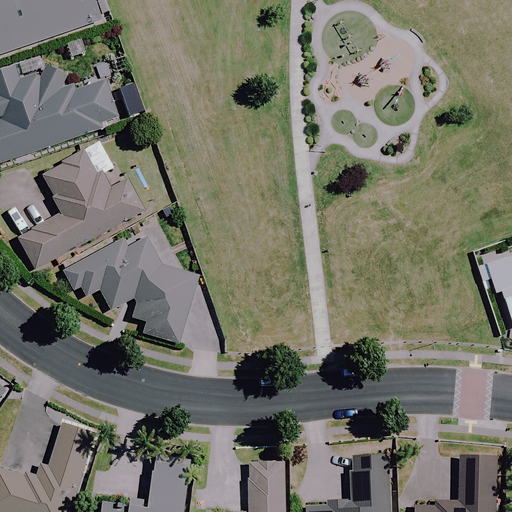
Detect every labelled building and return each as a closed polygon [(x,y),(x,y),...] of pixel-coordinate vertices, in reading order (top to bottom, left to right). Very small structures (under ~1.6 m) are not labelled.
[(0,0),(0,56),(105,23),(98,2),(81,8),(78,0),(60,0),(50,4),(48,0),(0,0)] [(77,87),(53,68),(17,80),(13,69),(0,73),(0,165),(118,126),(102,79),(77,87)] [(51,198),(46,200),(56,218),(16,239),(33,271),(139,216),(122,184),(109,191),(88,151),(40,177),(51,198)] [(158,268),(145,240),(124,250),(122,244),(61,273),(71,293),(79,290),(84,299),(98,292),(108,313),(137,299),(131,320),(145,324),(141,336),(177,347),(197,279),(158,268)] [(511,256),(483,267),(493,296),(498,294),(511,330),(511,329),(511,256)] [(51,404),(23,395),(8,445),(17,448),(9,473),(0,470),(0,511),(69,511),(94,433),(47,418),(51,404)] [(386,511),(385,457),(350,459),(351,504),(304,506),(303,511),(386,511)] [(492,511),(494,460),(457,459),(456,504),(414,503),(413,511),(492,511)] [(181,511),(187,464),(154,460),(148,507),(101,501),(99,511),(181,511)] [(283,511),(283,465),(247,466),(247,511),(283,511)]
